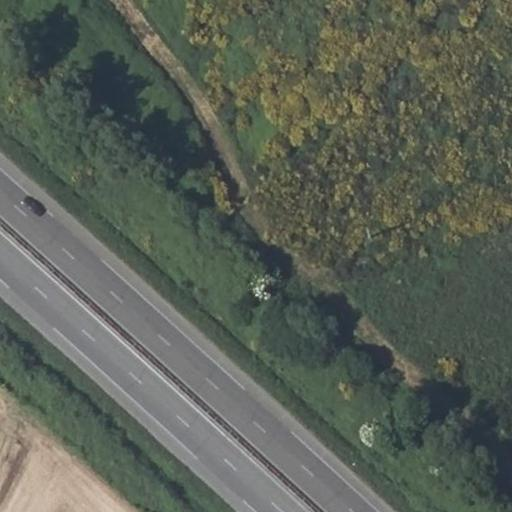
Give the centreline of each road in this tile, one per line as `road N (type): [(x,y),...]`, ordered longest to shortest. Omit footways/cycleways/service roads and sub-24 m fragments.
road 1 (trunk): [(352,511),(0,193)]
road 2 (trunk): [(0,256),(281,511)]
